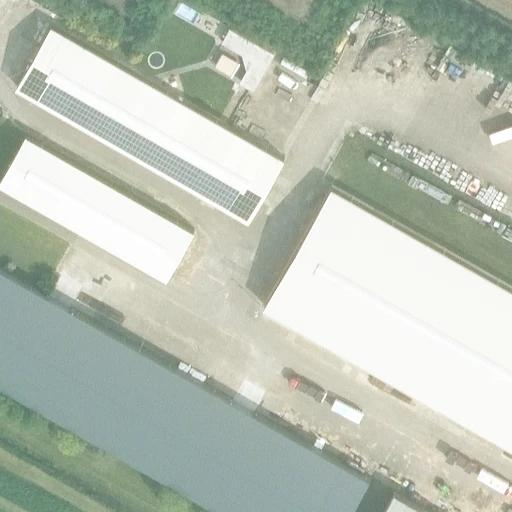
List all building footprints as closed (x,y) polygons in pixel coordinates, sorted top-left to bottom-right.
[(285,157),(51,24),(16,86),(250,220),(285,157)] [(223,39),(246,53),(249,64),(241,80),(254,87),(274,51),(230,26),(223,39)] [(26,133),(0,179),(0,182),(167,277),(194,229),(26,133)] [(511,154),(481,135),(466,158),(506,183),(500,192),(511,199),(511,154)] [(511,288),(337,189),(270,308),(511,444),(511,288)] [(0,383),(225,511),(349,511),(370,476),(0,264),(0,383)] [(382,511),(432,511),(394,490),(382,511)]
